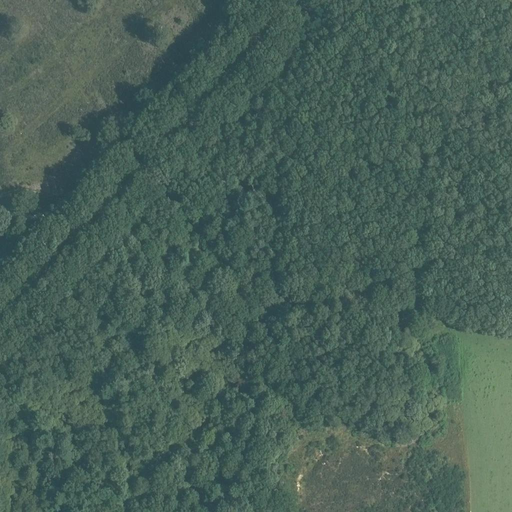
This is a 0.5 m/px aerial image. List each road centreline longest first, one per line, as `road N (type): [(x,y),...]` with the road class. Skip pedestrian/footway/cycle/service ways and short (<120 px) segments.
road 1 (track): [(88,231),(305,0)]
road 2 (track): [(128,237),(430,318)]
road 3 (track): [(0,325),(88,231)]
